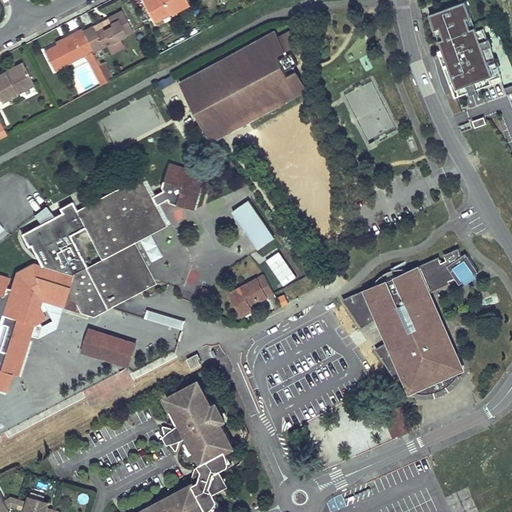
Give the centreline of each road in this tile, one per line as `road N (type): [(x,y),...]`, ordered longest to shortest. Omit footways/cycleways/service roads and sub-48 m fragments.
road 1 (residential): [(404,0),(418,66),(511,244)]
road 2 (residential): [(327,293),(235,345),(237,375),(290,485)]
road 3 (residential): [(313,491),(486,412),(511,386)]
